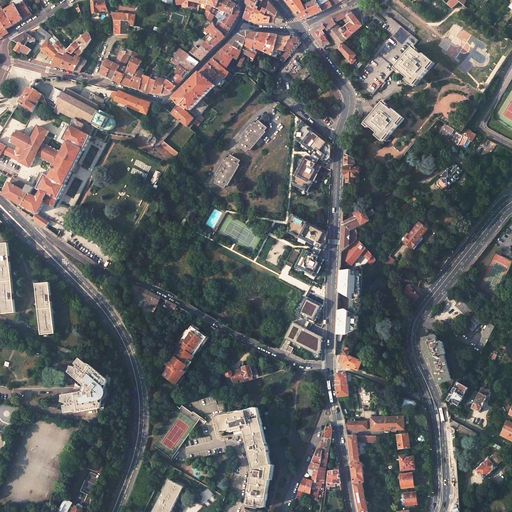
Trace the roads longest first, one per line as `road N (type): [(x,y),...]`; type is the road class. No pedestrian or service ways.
road 1 (primary): [(329,365),(337,150),(350,101),(298,28)]
road 2 (primary): [(511,196),(419,305),(407,332),(433,426),(434,511)]
road 3 (primary): [(0,210),(105,318),(126,358),(133,432),(107,511)]
road 4 (primary): [(443,511),(444,425),(416,348),(417,326),(511,206)]
road 5 (residential): [(329,365),(301,364),(140,281),(99,269),(43,231),(38,236)]
road 6 (primary): [(117,511),(142,435),(140,377),(110,312),(38,236)]
road 7 (trunk): [(291,0),(511,217)]
road 8 (trunk): [(511,154),(353,0)]
road 9 (residential): [(202,63),(140,30),(110,39),(95,82)]
road 10 (residential): [(95,82),(160,99),(202,63)]
